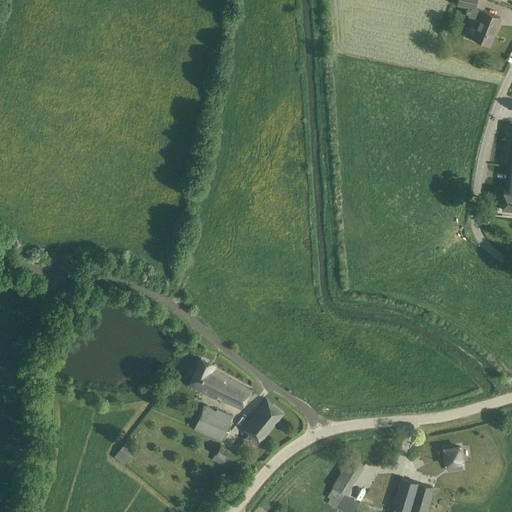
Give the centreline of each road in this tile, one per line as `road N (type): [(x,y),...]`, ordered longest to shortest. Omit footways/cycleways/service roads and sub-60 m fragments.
road 1 (track): [(0,258),(32,272),(145,290),(331,430)]
road 2 (unclassified): [(235,511),(274,463),(310,436),(511,399)]
road 3 (unclassified): [(511,267),(490,251),(475,224),(487,144),(511,72)]
